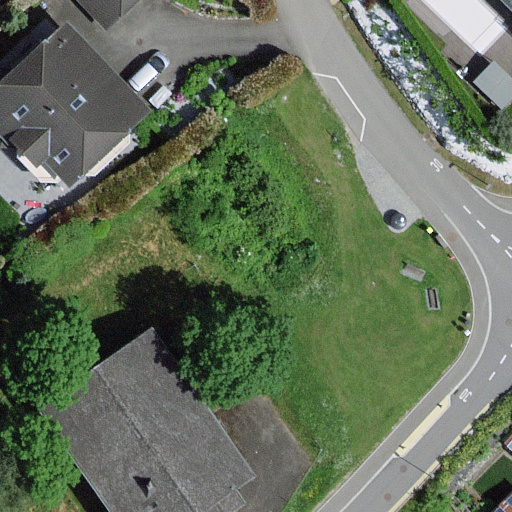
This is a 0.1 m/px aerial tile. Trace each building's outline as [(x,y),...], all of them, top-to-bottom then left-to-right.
[(73,0),(109,29),(133,0),(73,0)] [(511,0),(499,0),(511,12),(511,0)] [(45,157),(70,183),(145,110),(66,28),(0,91),(0,128),(36,166),(45,157)] [(204,511),(249,481),(148,336),(38,412),(108,511),(204,511)] [(511,511),(511,494),(494,511),(511,511)]
